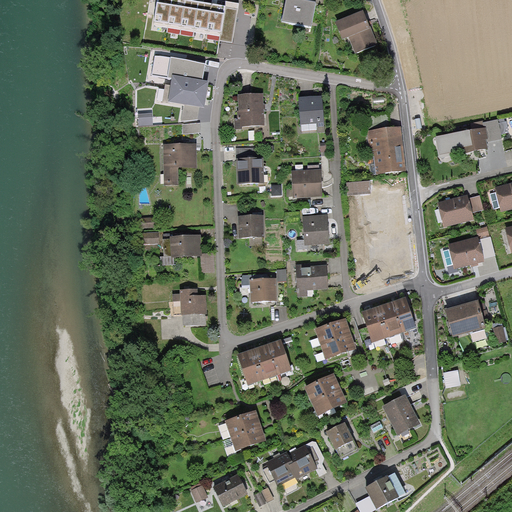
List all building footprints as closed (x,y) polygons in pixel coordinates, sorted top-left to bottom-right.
[(225,8),(171,0),(159,0),(156,22),(221,32),(225,8)] [(285,0),(281,22),(311,27),(315,4),(295,0),(285,0)] [(377,47),(363,10),(335,20),(343,40),(351,37),(358,55),(377,47)] [(162,96),(202,103),(206,82),(193,79),(198,56),(157,48),(152,73),(166,76),(162,96)] [(263,92),(238,93),(240,126),(265,125),(263,92)] [(322,94),(299,96),(302,132),(325,130),(322,94)] [(152,125),(152,110),(138,110),(138,125),(152,125)] [(499,119),(502,133),(509,132),(506,118),(499,119)] [(497,121),(485,124),(488,141),(501,139),(497,121)] [(201,123),(183,123),(184,134),(202,133),(201,123)] [(397,125),(369,128),(375,175),(403,172),(397,125)] [(487,148),(483,131),(437,140),(441,157),(487,148)] [(196,141),(163,142),(164,182),(179,181),(178,163),(196,163),(196,141)] [(241,184),(263,183),(262,157),(240,158),(241,184)] [(320,168),(292,169),(294,198),(322,196),(320,168)] [(368,180),(347,183),(350,207),(371,205),(368,180)] [(511,182),(496,187),(503,211),(511,208),(511,182)] [(469,194),(439,203),(445,227),(476,218),(474,212),(484,209),(480,195),(470,198),(469,194)] [(299,211),(285,213),(286,222),(300,220),(299,211)] [(152,214),(141,214),(140,223),(151,223),(152,214)] [(239,214),(240,237),(264,236),(263,214),(239,214)] [(393,214),(359,216),(360,235),(376,234),(377,246),(395,244),(393,214)] [(327,216),(306,217),(307,239),(297,239),(297,250),(309,250),(309,245),(328,244),(327,216)] [(158,230),(142,231),(143,241),(158,240),(158,230)] [(200,269),(214,269),(213,249),(201,250),(201,233),(171,234),(172,256),(199,255),(200,269)] [(480,239),(449,247),(456,271),(487,263),(485,256),(495,254),(491,240),(481,243),(480,239)] [(299,267),(301,296),(316,295),(315,290),(329,289),(327,265),(299,267)] [(287,269),(278,270),(280,281),(288,280),(287,269)] [(359,275),(359,283),(377,282),(377,274),(359,275)] [(252,300),(276,299),(275,275),(242,276),(243,284),(252,284),(252,300)] [(184,323),(205,323),(204,291),(198,291),(197,284),(182,285),(182,290),(172,290),(173,311),(184,311),(184,323)] [(376,342),(415,328),(405,300),(365,314),(376,342)] [(477,303),(447,312),(454,336),(485,328),(477,303)] [(342,318),(317,327),(328,357),(354,348),(342,318)] [(504,326),(494,329),(499,342),(508,340),(504,326)] [(279,339),(236,354),(247,385),(290,370),(279,339)] [(460,370),(445,372),(447,387),(462,385),(460,370)] [(320,415),(347,403),(334,375),(308,387),(320,415)] [(398,438),(422,425),(406,395),(382,408),(398,438)] [(238,454),(269,443),(258,413),(227,424),(238,454)] [(345,420),(324,430),(335,451),(355,442),(345,420)] [(287,448),(264,461),(276,483),(298,471),(301,477),(320,467),(307,443),(290,452),(287,448)] [(238,472),(215,483),(224,503),(247,491),(238,472)] [(401,502),(409,497),(401,484),(396,487),(390,476),(368,488),(379,510),(399,499),(401,502)] [(267,485),(253,492),(260,504),(274,496),(267,485)] [(202,488),(192,492),(197,501),(207,497),(202,488)]
